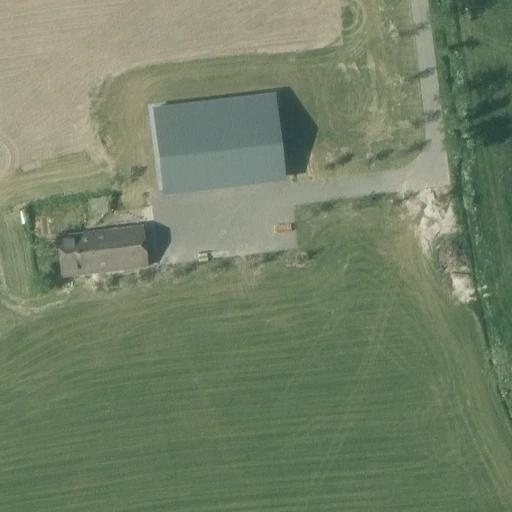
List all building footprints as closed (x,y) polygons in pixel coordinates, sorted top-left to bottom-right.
[(211,182),(283,174),(274,96),(153,110),(163,190),(211,184),(211,182)] [(200,249),(242,250),(243,221),(233,220),(233,208),(210,207),(210,217),(201,217),(200,249)] [(59,238),(64,277),(145,267),(140,229),(59,238)] [(262,280),(160,287),(163,325),(264,318),(262,280)] [(159,296),(101,298),(102,323),(160,321),(159,296)]
